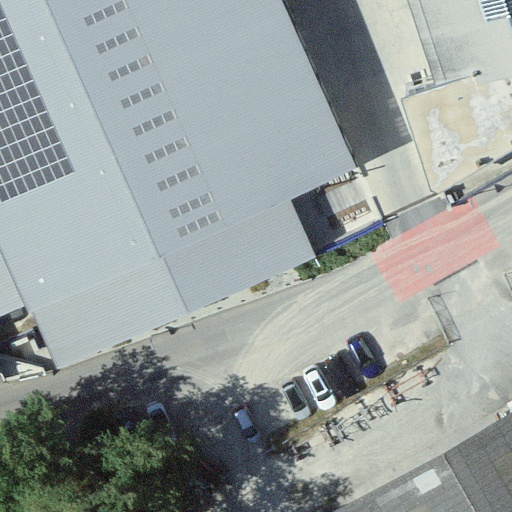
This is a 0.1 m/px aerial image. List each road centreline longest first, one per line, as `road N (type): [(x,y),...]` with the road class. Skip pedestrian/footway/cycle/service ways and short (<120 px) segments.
road 1 (residential): [(511,204),(394,276),(0,410)]
road 2 (track): [(237,497),(503,344)]
road 3 (track): [(448,244),(511,359)]
